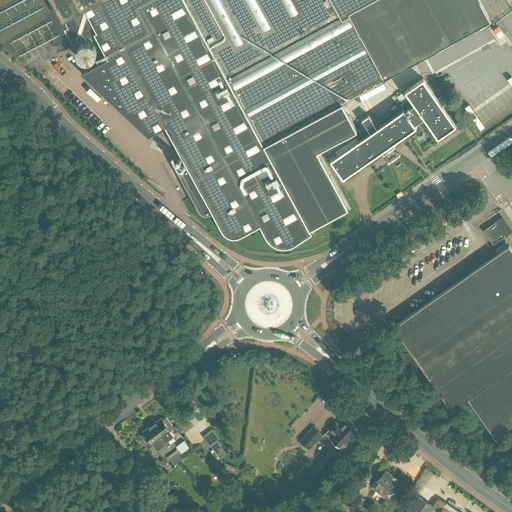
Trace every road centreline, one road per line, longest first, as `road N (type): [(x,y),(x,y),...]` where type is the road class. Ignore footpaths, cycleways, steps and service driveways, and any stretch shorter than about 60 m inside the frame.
road 1 (primary): [(245,285),(0,72)]
road 2 (primary): [(511,507),(288,324)]
road 3 (unclassified): [(0,496),(182,365)]
road 4 (secondary): [(336,255),(511,133)]
